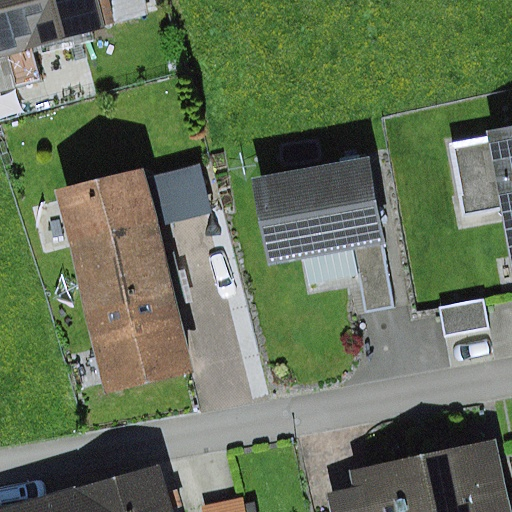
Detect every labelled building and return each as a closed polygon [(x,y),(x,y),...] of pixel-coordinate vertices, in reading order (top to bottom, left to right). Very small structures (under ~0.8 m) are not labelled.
[(0,0),(0,92),(40,82),(30,47),(108,27),(101,0),(0,0)] [(144,0),(101,0),(108,27),(149,16),(144,0)] [(488,139),(450,146),(462,218),(498,211),(511,288),(511,128),(487,133),(488,139)] [(369,159),(253,181),(269,263),(300,257),(307,289),(358,280),(352,246),(384,241),(369,159)] [(200,166),(142,180),(153,227),(211,213),(200,166)] [(140,173),(53,194),(104,395),(190,374),(153,227),(142,180),(140,173)] [(396,308),(384,241),(352,246),(358,280),(364,314),(396,308)] [(483,300),(440,308),(444,336),(488,329),(483,300)] [(511,511),(496,441),(352,472),(356,487),(326,493),(330,511),(511,511)] [(172,511),(159,466),(73,491),(78,511),(172,511)] [(78,511),(73,491),(0,510),(0,511),(78,511)] [(241,500),(202,508),(202,511),(256,511),(254,502),(242,504),(241,500)]
